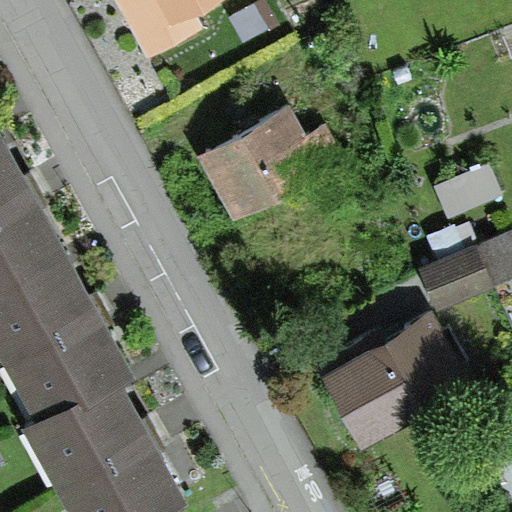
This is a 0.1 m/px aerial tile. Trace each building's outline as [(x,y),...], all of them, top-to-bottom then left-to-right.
[(107,0),(133,45),(212,0),(107,0)] [(292,95),(182,153),(213,212),(324,155),(292,95)] [(131,366),(0,133),(0,352),(39,423),(27,430),(73,511),(164,511),(188,499),(117,373),(131,366)] [(503,173),(450,187),(456,212),(509,198),(503,173)] [(511,258),(498,225),(408,263),(424,302),(511,265),(511,258)] [(415,320),(311,369),(344,437),(448,388),(415,320)]
